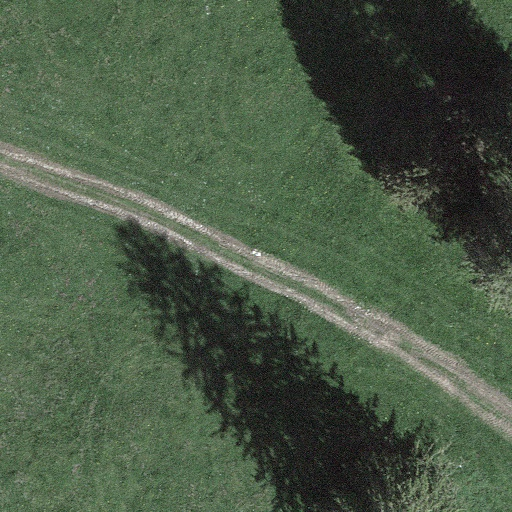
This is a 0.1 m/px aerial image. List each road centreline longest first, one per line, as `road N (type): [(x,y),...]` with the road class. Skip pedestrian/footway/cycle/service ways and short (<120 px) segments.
road 1 (track): [(0,155),(126,203),(319,297),(441,365),(511,418)]
road 2 (track): [(0,160),(191,234),(356,318),(511,419)]
